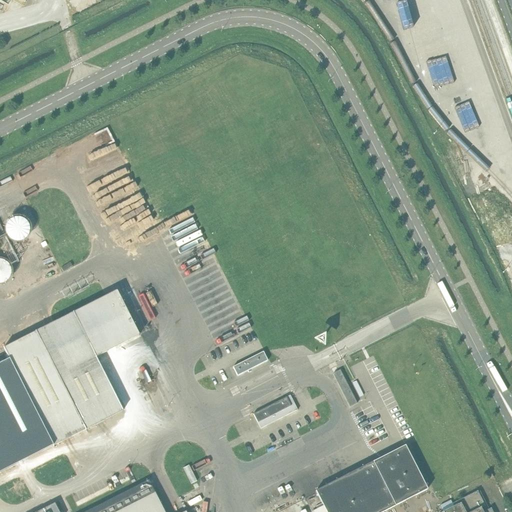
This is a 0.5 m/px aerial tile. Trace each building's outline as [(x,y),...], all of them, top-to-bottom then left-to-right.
[(22,240),(39,234),(33,215),(16,221),(22,240)] [(0,277),(12,277),(12,274),(17,273),(16,260),(3,261),(4,271),(0,271),(0,277)] [(0,472),(122,411),(95,358),(139,336),(116,292),(4,348),(9,359),(0,364),(0,472)] [(237,376),(267,361),(263,352),(233,368),(237,376)] [(350,407),(357,404),(340,370),(333,374),(350,407)] [(260,429),(297,410),(290,396),(286,398),(253,414),(260,429)] [(325,511),(383,511),(427,490),(405,446),(315,491),(323,506),(325,511)] [(191,484),(196,481),(188,465),(183,468),(191,484)] [(164,511),(148,481),(86,511),(164,511)] [(486,511),(484,507),(485,506),(477,491),(452,504),(454,507),(443,511),(492,511),(491,508),(486,511)]
